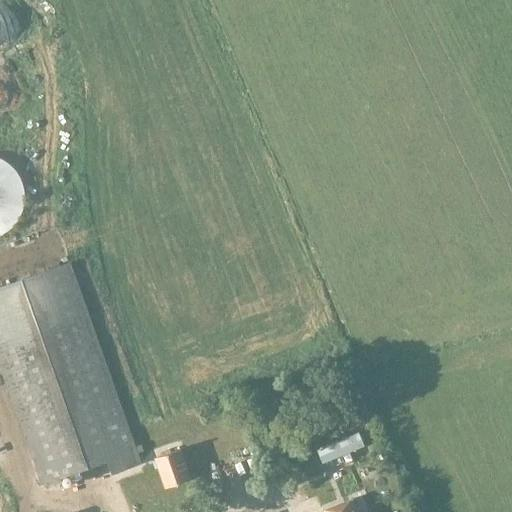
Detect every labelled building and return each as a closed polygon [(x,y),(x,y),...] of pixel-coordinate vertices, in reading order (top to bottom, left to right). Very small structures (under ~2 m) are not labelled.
[(0,111),(13,106),(3,78),(0,79),(0,111)] [(0,234),(1,234),(7,230),(12,225),(17,218),(20,209),(23,200),(23,190),(20,181),(16,174),(9,166),(0,160),(0,234)] [(69,264),(0,287),(0,368),(40,484),(106,460),(111,473),(139,463),(69,264)] [(358,433),(316,451),(322,464),(364,447),(358,433)] [(178,450),(153,459),(164,489),(189,480),(178,450)] [(321,511),(355,511),(350,500),(321,511)]
